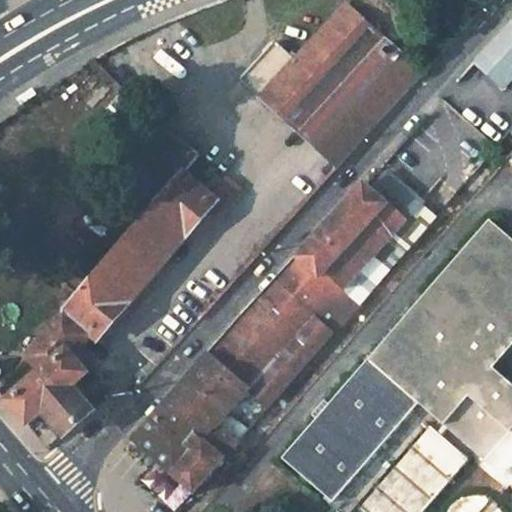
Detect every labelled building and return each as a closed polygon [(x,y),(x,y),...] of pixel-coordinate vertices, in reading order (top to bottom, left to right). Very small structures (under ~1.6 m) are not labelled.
[(418,72),(342,2),(290,58),(272,41),(236,78),(333,170),(418,72)] [(511,17),(474,63),(505,90),(511,82),(511,17)] [(199,151),(181,136),(178,139),(145,178),(170,198),(203,158),(205,156),(199,151)] [(244,189),(203,158),(170,198),(113,268),(28,361),(45,375),(11,406),(37,435),(53,422),(73,446),(108,416),(88,392),(102,378),(84,358),(98,343),(104,349),(244,189)] [(370,189),(362,182),(297,254),(334,288),(402,214),(386,201),(396,190),(380,178),(370,189)] [(318,422),(282,463),(327,503),(417,402),(511,487),(511,386),(490,366),(511,341),(511,249),(483,223),(359,361),(367,368),(324,416),(312,405),(306,411),(318,422)] [(334,288),(297,254),(275,279),(211,352),(209,350),(129,441),(187,494),(239,437),(218,421),(248,386),(268,404),(354,307),(334,288)]
